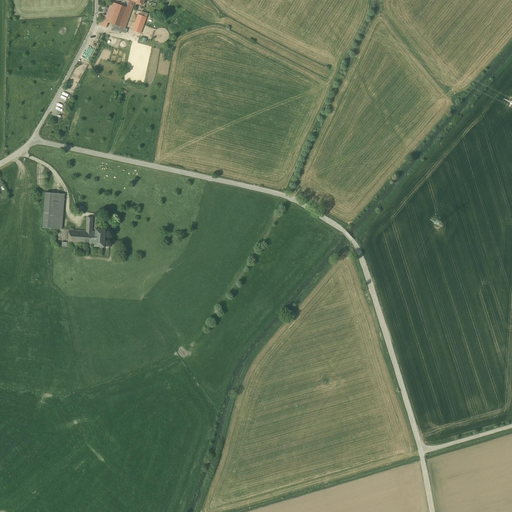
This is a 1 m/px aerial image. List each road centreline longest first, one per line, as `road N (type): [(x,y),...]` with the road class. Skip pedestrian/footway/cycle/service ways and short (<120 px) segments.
road 1 (unclassified): [(32,139),(286,196),(338,227),(356,244),(422,450)]
road 2 (unclassified): [(32,139),(95,22),(96,0)]
